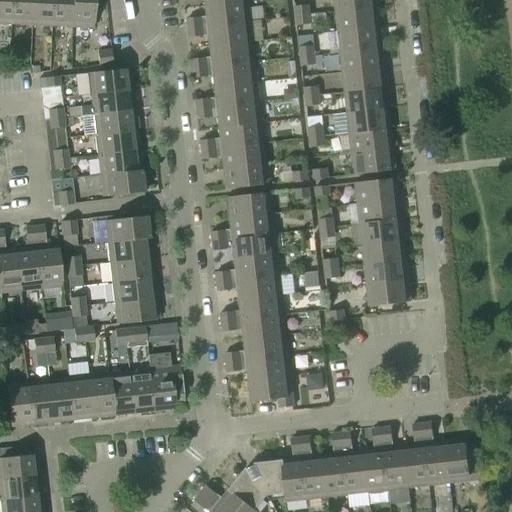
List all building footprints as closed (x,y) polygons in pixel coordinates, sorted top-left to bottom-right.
[(0,0),(0,23),(10,24),(11,0),(0,0)] [(11,0),(10,24),(31,25),(31,0),(11,0)] [(31,0),(31,25),(51,26),(51,0),(31,0)] [(51,0),(51,26),(71,27),(72,0),(51,0)] [(72,0),(71,27),(93,28),(94,0),(72,0)] [(376,0),(333,0),(335,12),(377,7),(376,0)] [(247,1),(206,6),(208,26),(250,21),(247,1)] [(308,5),(295,7),(296,16),(309,15),(308,5)] [(377,7),(335,12),(338,32),(379,28),(377,7)] [(309,15),(296,16),(297,26),(310,24),(309,15)] [(200,17),(187,18),(188,28),(201,27),(200,17)] [(250,21),(208,26),(210,46),(252,41),(250,21)] [(201,27),(188,28),(189,38),(202,37),(201,27)] [(379,28),(338,32),(327,34),(329,54),(382,48),(379,28)] [(252,41),(210,46),(212,67),(254,62),(252,41)] [(313,46),(299,47),(300,57),(314,56),(313,46)] [(382,48),(329,54),(331,74),(342,73),(384,68),(382,48)] [(110,50),(96,52),(98,66),(112,64),(110,50)] [(314,56),(300,57),(301,67),(315,65),(314,56)] [(205,58),(192,60),(193,69),(206,67),(205,58)] [(254,62),(212,67),(215,87),(256,82),(254,62)] [(206,67),(193,69),(194,79),(207,77),(206,67)] [(130,68),(88,73),(90,94),(132,90),(130,68)] [(384,68),(342,73),(344,93),(386,88),(384,68)] [(61,97),(59,86),(58,77),(38,79),(40,100),(61,97)] [(256,82),(215,87),(217,107),(259,102),(256,82)] [(270,99),(293,98),(293,83),(270,83),(270,99)] [(318,87),(304,88),(305,98),(319,96),(318,87)] [(386,88),(344,93),(347,113),(388,108),(386,88)] [(92,108),(81,109),(82,116),(134,110),(132,90),(90,94),(92,108)] [(319,96),(305,98),(306,107),(320,105),(319,96)] [(63,118),(62,109),(61,97),(40,100),(43,120),(63,118)] [(209,99),(196,100),(197,109),(210,108),(209,99)] [(259,102),(217,107),(219,127),(261,122),(259,102)] [(210,108),(197,109),(199,119),(211,118),(210,108)] [(388,108),(347,113),(349,134),(391,129),(388,108)] [(134,110),(82,116),(84,136),(137,130),(134,110)] [(65,138),(64,127),(63,118),(43,120),(45,140),(65,138)] [(261,122),(219,127),(221,147),(263,143),(261,122)] [(322,127),(308,129),(309,138),(323,137),(322,127)] [(349,134),(340,135),(342,155),(351,154),(393,149),(391,129),(349,134)] [(137,130),(84,136),(84,140),(95,139),(97,155),(139,150),(137,130)] [(323,137),(309,138),(310,148),(324,146),(323,137)] [(67,158),(65,138),(45,140),(47,161),(67,158)] [(214,139),(201,141),(202,150),(215,148),(214,139)] [(263,143),(221,147),(224,168),(265,163),(263,143)] [(215,148),(202,150),(203,160),(216,158),(215,148)] [(393,149),(351,154),(354,175),(395,170),(393,149)] [(139,150),(97,155),(100,176),(141,171),(139,150)] [(67,158),(47,161),(48,170),(69,168),(67,158)] [(265,163),(224,168),(226,190),(268,185),(265,163)] [(327,169),(313,171),(314,180),(328,178),(327,169)] [(100,181),(95,181),(97,197),(144,192),(141,171),(100,176),(100,181)] [(307,171),(293,173),(294,182),(308,181),(307,171)] [(396,178),(354,183),(357,205),(399,200),(396,178)] [(329,186),(315,188),(316,197),(330,195),(329,186)] [(309,188),(295,190),(296,199),(310,198),(309,188)] [(56,193),(51,194),(52,207),(58,207),(57,206),(73,204),(71,190),(55,192),(56,193)] [(269,193),(227,197),(230,219),(271,214),(269,193)] [(399,200),(357,205),(347,206),(350,226),(401,220),(399,200)] [(271,214),(230,219),(232,239),(273,234),(271,214)] [(146,216),(105,221),(107,242),(149,237),(146,216)] [(332,218),(318,220),(319,229),(334,228),(332,218)] [(75,220),(60,222),(62,236),(76,235),(75,220)] [(401,220),(350,226),(352,247),(361,245),(403,241),(401,220)] [(43,227),(34,228),(35,241),(44,240),(43,227)] [(34,228),(24,229),(26,242),(35,241),(34,228)] [(334,228),(319,229),(321,239),(335,237),(334,228)] [(211,232),(212,241),(225,240),(224,230),(211,232)] [(2,231),(0,231),(0,293),(20,291),(15,249),(4,250),(2,231)] [(273,234),(232,239),(234,259),(276,255),(273,234)] [(149,237),(107,242),(109,262),(151,258),(149,237)] [(225,240),(212,241),(214,251),(226,249),(225,240)] [(403,241),(361,245),(364,265),(406,261),(403,241)] [(57,244),(36,247),(40,289),(61,286),(57,244)] [(36,247),(15,249),(20,291),(40,289),(36,247)] [(276,255),(234,259),(235,270),(236,279),(278,275),(276,255)] [(79,257),(65,258),(66,267),(80,266),(79,257)] [(151,258),(109,262),(112,283),(153,278),(151,258)] [(337,259),(323,260),(324,270),(338,268),(337,259)] [(406,261),(364,265),(366,286),(408,281),(406,261)] [(80,266),(66,267),(67,277),(81,275),(80,266)] [(338,268),(324,270),(325,280),(339,278),(338,268)] [(235,270),(216,272),(217,282),(230,280),(236,279),(235,270)] [(304,275),(306,288),(320,287),(319,273),(304,275)] [(278,275),(236,279),(230,280),(217,282),(218,291),(238,289),(239,300),(280,295),(278,275)] [(153,278),(112,283),(114,303),(155,298),(153,278)] [(408,281),(366,286),(368,307),(410,302),(408,281)] [(280,295),(239,300),(241,320),(283,315),(280,295)] [(83,297),(69,299),(70,307),(84,306),(83,297)] [(155,298),(114,303),(116,324),(158,320),(155,298)] [(84,306),(70,307),(71,312),(71,318),(85,316),(84,306)] [(233,311),(221,313),(222,322),(235,321),(233,311)] [(343,311),(329,312),(330,321),(344,320),(343,311)] [(71,312),(61,314),(63,330),(73,329),(71,318),(71,312)] [(283,315),(241,320),(243,340),(285,336),(283,315)] [(235,321),(222,322),(223,332),(236,330),(235,321)] [(14,325),(15,337),(25,336),(25,334),(24,324),(14,325)] [(161,325),(163,337),(176,336),(175,324),(161,325)] [(92,327),(82,328),(84,342),(93,341),(92,327)] [(82,328),(73,329),(74,343),(84,342),(82,328)] [(134,329),(123,330),(125,344),(124,344),(124,348),(136,346),(134,329)] [(123,330),(114,331),(115,345),(124,344),(125,344),(123,330)] [(285,336),(243,340),(245,361),(287,356),(285,336)] [(52,338),(42,339),(44,353),(53,352),(52,338)] [(42,339),(32,340),(34,354),(44,353),(42,339)] [(7,343),(0,343),(0,357),(8,357),(7,343)] [(124,344),(115,345),(117,357),(125,356),(124,348),(124,344)] [(238,352),(225,353),(226,363),(239,362),(238,352)] [(287,356),(245,361),(248,381),(290,376),(287,356)] [(239,362),(226,363),(227,372),(240,371),(239,362)] [(179,366),(149,369),(153,411),(174,409),(174,404),(183,404),(179,366)] [(149,369),(128,372),(133,413),(153,411),(149,369)] [(128,372),(108,374),(113,416),(133,413),(128,372)] [(108,374),(88,376),(92,418),(113,416),(108,374)] [(88,376),(67,378),(72,420),(92,418),(88,376)] [(290,376),(248,381),(250,402),(278,399),(292,397),(290,376)] [(67,378),(47,381),(51,422),(72,420),(67,378)] [(47,381),(27,383),(31,424),(51,422),(47,381)] [(27,383),(6,385),(10,427),(31,424),(27,383)] [(431,423),(422,424),(423,438),(433,436),(431,423)] [(422,424),(412,425),(414,439),(423,438),(422,424)] [(391,428),(381,429),(383,442),(392,441),(391,428)] [(374,449),(363,451),(368,492),(388,490),(384,448),(383,442),(381,429),(372,430),(374,449)] [(350,432),(341,433),(342,447),(351,446),(350,432)] [(341,433),(331,434),(333,448),(342,447),(341,433)] [(309,437),(300,438),(302,451),(311,450),(309,437)] [(300,438),(291,439),(292,453),(302,451),(300,438)] [(465,439),(445,441),(449,483),(479,480),(478,466),(469,467),(465,439)] [(445,441),(424,444),(429,485),(449,483),(445,441)] [(424,444),(404,446),(409,488),(429,485),(424,444)] [(0,479),(39,475),(36,454),(24,455),(23,446),(0,449),(0,479)] [(404,446),(384,448),(388,490),(409,488),(404,446)] [(363,451),(343,453),(348,495),(368,492),(363,451)] [(343,453),(323,455),(327,497),(348,495),(343,453)] [(323,455),(302,458),(307,499),(327,497),(323,455)] [(302,458),(282,460),(286,493),(285,493),(286,502),(307,499),(302,458)] [(254,463),(249,466),(267,495),(285,493),(286,493),(282,460),(254,463)] [(246,467),(228,490),(255,511),(255,510),(267,495),(249,466),(246,467)] [(39,475),(0,479),(0,500),(41,495),(39,475)] [(206,485),(200,493),(211,502),(217,494),(206,485)] [(228,490),(216,506),(223,511),(258,511),(255,510),(255,511),(228,490)] [(200,493),(194,500),(205,509),(211,502),(200,493)] [(0,511),(42,511),(41,495),(0,500),(0,511)]
